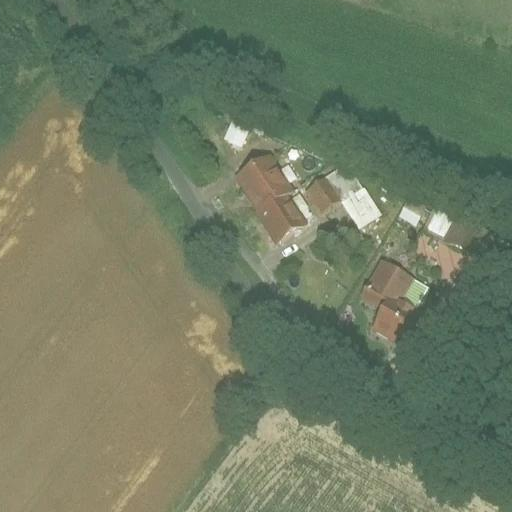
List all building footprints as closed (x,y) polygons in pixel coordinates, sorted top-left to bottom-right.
[(236,118),(226,142),(246,150),(255,125),(236,118)] [(268,160),(232,181),(272,249),(308,228),(268,160)] [(324,182),(305,193),(321,220),(339,209),(336,204),(324,182)] [(354,234),(378,220),(360,190),(336,204),(339,209),(354,234)] [(408,213),(426,221),(431,209),(413,202),(408,213)] [(453,222),(442,246),(498,272),(510,248),(453,222)] [(409,283),(378,265),(358,299),(374,309),(389,317),(396,306),(409,283)] [(362,331),(400,353),(419,319),(396,306),(389,317),(374,309),(362,331)]
